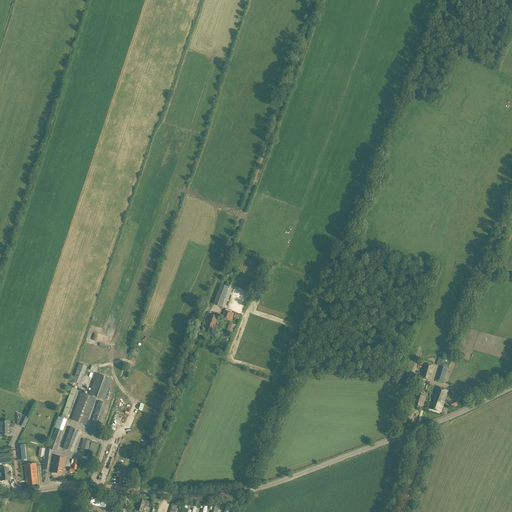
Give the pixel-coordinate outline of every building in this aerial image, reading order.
[(221,284),(213,304),(221,307),(229,287),(221,284)] [(231,322),(234,313),(224,310),(221,318),(231,322)] [(213,330),(218,317),(209,314),(204,327),(213,330)] [(230,335),(235,325),(230,324),(226,333),(230,335)] [(80,385),(87,366),(79,363),(72,382),(80,385)] [(430,381),(434,368),(434,366),(425,363),(421,378),(430,381)] [(444,382),(444,381),(448,368),(442,366),(437,379),(444,382)] [(105,401),(113,379),(96,373),(88,395),(105,401)] [(441,412),(448,391),(446,390),(436,387),(430,409),(441,412)] [(67,418),(77,390),(72,388),(62,416),(67,418)] [(86,425),(96,398),(81,392),(71,420),(86,425)] [(419,408),(422,407),(425,397),(423,394),(420,393),(417,394),(414,404),(416,407),(419,408)] [(19,417),(21,395),(11,394),(8,415),(19,417)] [(97,434),(107,404),(98,401),(88,431),(97,434)] [(55,451),(57,450),(64,431),(63,431),(67,420),(58,417),(54,428),(56,428),(48,448),(55,451)] [(2,422),(0,422),(0,428),(0,429),(1,434),(9,434),(9,422),(2,422)] [(72,452),(80,431),(71,427),(63,448),(72,452)] [(39,435),(26,436),(26,444),(39,443),(39,435)] [(88,451),(91,441),(83,439),(80,448),(88,451)] [(95,453),(98,444),(92,442),(89,451),(90,451),(95,453)] [(9,454),(0,455),(0,463),(10,462),(9,454)] [(63,475),(66,459),(54,457),(52,473),(63,475)] [(76,470),(78,459),(75,458),(73,468),(70,468),(70,469),(70,470),(69,470),(68,472),(69,472),(74,473),(75,470),(76,470)] [(26,486),(38,485),(36,463),(24,465),(26,486)] [(155,511),(156,510),(148,508),(149,502),(139,499),(136,510),(137,511),(140,511),(141,511),(140,511),(155,511)]
